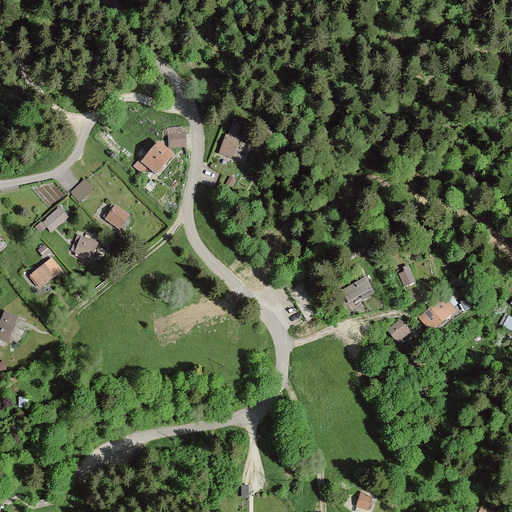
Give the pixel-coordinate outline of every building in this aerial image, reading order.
[(181,128),(168,129),(168,148),(185,148),(185,134),(181,134),(181,128)] [(240,142),(225,136),(218,153),(234,159),(240,142)] [(150,141),(131,165),(148,178),(168,155),(150,141)] [(95,193),(82,179),(66,195),(78,209),(95,193)] [(114,205),(104,219),(118,228),(127,214),(114,205)] [(65,218),(57,208),(41,222),(49,232),(65,218)] [(96,243),(77,237),(73,252),(92,258),(96,243)] [(409,262),(393,267),(399,288),(417,285),(409,262)] [(45,263),(31,276),(41,287),(55,275),(45,263)] [(320,314),(294,270),(282,277),(307,321),(320,314)] [(366,278),(340,291),(347,303),(372,290),(366,278)] [(454,312),(441,297),(417,318),(430,333),(454,312)] [(18,317),(4,312),(0,322),(0,337),(10,341),(18,317)] [(410,333),(400,319),(386,330),(396,344),(410,333)] [(28,407),(28,399),(19,399),(21,407),(28,407)] [(364,494),(361,493),(357,506),(367,509),(370,499),(363,497),(364,494)]
